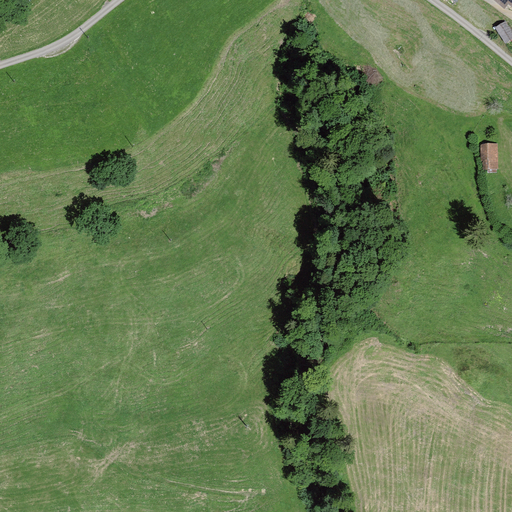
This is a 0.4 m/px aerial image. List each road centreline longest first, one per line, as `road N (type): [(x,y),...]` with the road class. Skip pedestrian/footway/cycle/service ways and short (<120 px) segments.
road 1 (track): [(330,0),(401,77),(433,98),(511,116)]
road 2 (track): [(0,65),(63,42),(118,0)]
